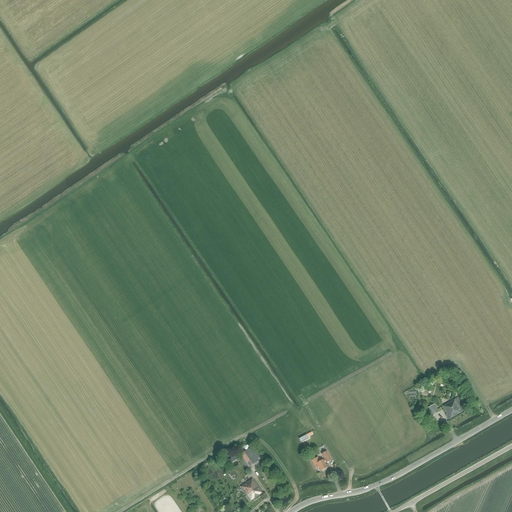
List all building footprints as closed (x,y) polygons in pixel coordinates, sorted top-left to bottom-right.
[(448,420),(462,413),(462,412),(465,410),(459,398),(446,405),(447,405),(443,407),(447,414),(446,415),(448,420)] [(434,415),(439,412),(434,404),(429,407),(434,415)] [(253,446),(248,450),(257,462),(261,459),(253,446)] [(257,462),(248,450),(240,455),(248,468),(257,462)] [(320,462),(318,457),(312,461),(317,469),(320,468),(322,471),(327,467),(324,463),(326,462),(327,462),(331,460),(326,451),(322,454),(325,459),(323,460),(320,462)] [(249,481),(240,487),(250,501),(262,492),(253,479),(250,481),(249,481)]
